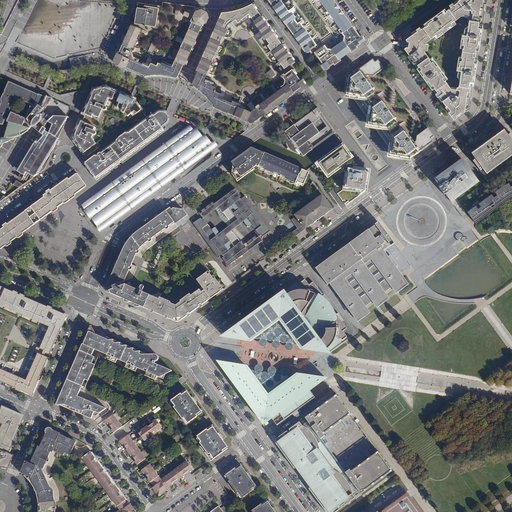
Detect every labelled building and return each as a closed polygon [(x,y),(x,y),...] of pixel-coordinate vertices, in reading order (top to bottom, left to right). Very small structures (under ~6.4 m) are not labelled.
[(267,0),(293,35),(306,52),(307,51),(315,61),(318,59),(326,69),(357,46),(350,37),(357,32),(333,0),(267,0)] [(417,26),(415,24),(410,28),(411,30),(405,35),(406,37),(403,36),(402,42),(405,43),(403,44),(408,51),(406,52),(418,68),(420,67),(423,72),(422,73),(426,79),(427,77),(431,82),(430,83),(440,98),(441,97),(442,99),(443,98),(446,103),(446,104),(447,106),(455,117),(459,114),(459,115),(462,113),(462,112),(466,109),(466,108),(467,101),(468,95),(470,95),(472,95),(475,78),(474,78),(474,72),(476,72),(477,65),(476,65),(477,59),(478,60),(479,55),(476,55),(477,46),(480,46),(481,42),(479,42),(480,36),(482,37),(482,34),(483,29),(482,29),(482,23),(484,23),(484,19),(481,19),(483,12),(480,12),(480,9),(481,2),(481,0),(449,0),(451,2),(447,5),(445,2),(442,4),(443,6),(438,10),(437,8),(431,13),(432,15),(427,18),(426,16),(421,20),(422,22),(417,26)] [(196,8),(196,6),(163,1),(163,6),(138,2),(138,8),(135,8),(134,17),(136,18),(136,22),(135,24),(134,25),(128,22),(117,48),(119,49),(118,51),(116,51),(112,61),(146,76),(155,75),(158,74),(162,74),(166,75),(179,77),(183,67),(185,63),(186,63),(205,21),(206,20),(209,15),(207,11),(208,9),(202,6),(195,10),(196,8)] [(256,120),(289,96),(288,94),(290,92),(292,94),(297,90),(286,73),(285,72),(280,75),(278,72),(292,62),(293,61),(252,4),(250,5),(246,7),(241,9),(238,10),(232,11),(229,11),(225,12),(221,11),(195,69),(196,70),(195,72),(190,85),(192,86),(193,87),(194,88),(201,94),(205,98),(209,103),(213,107),(232,116),(251,124),(256,120)] [(357,46),(363,41),(357,32),(350,37),(357,46)] [(426,130),(425,128),(416,135),(415,140),(414,141),(411,144),(409,142),(410,141),(409,139),(408,140),(406,138),(409,136),(408,134),(405,130),(404,132),(403,130),(402,131),(399,127),(398,125),(395,121),(396,121),(395,120),(396,118),(393,114),(392,112),(389,115),(388,113),(389,112),(387,110),(386,111),(385,109),(388,107),(387,105),(384,101),(382,102),(381,100),(380,101),(377,97),(376,95),(373,92),(374,91),(373,90),(375,89),(371,84),(370,83),(367,85),(366,83),(367,82),(365,80),(364,81),(363,79),(366,77),(367,76),(368,75),(373,76),(385,68),(378,60),(375,62),(373,59),(349,76),(350,77),(348,89),(347,90),(396,157),(397,156),(409,157),(409,158),(412,156),(410,154),(413,152),(413,153),(414,153),(416,153),(417,151),(416,150),(419,147),(421,150),(433,140),(431,138),(434,135),(428,128),(426,130)] [(286,73),(297,90),(302,86),(305,84),(301,79),(299,80),(291,69),(286,73)] [(372,84),(367,76),(366,77),(363,79),(364,81),(365,80),(367,82),(366,83),(367,85),(370,83),(371,84),(372,84)] [(45,97),(44,98),(38,95),(38,96),(22,89),(8,83),(0,101),(0,125),(2,126),(4,119),(8,121),(9,121),(8,123),(7,123),(7,122),(3,134),(5,134),(3,139),(13,135),(15,136),(20,133),(21,134),(25,132),(27,130),(29,129),(30,127),(30,128),(32,128),(35,135),(31,143),(26,153),(21,162),(16,172),(19,174),(18,177),(27,182),(45,169),(55,145),(67,118),(53,117),(50,120),(42,113),(52,100),(48,99),(45,97)] [(82,115),(84,116),(97,122),(102,111),(104,112),(105,112),(106,111),(107,110),(107,109),(107,108),(106,107),(104,106),(109,97),(112,99),(115,94),(105,90),(92,93),(82,115)] [(96,145),(85,154),(90,160),(96,156),(97,157),(98,156),(98,155),(98,154),(99,154),(99,153),(100,153),(101,155),(116,144),(115,143),(115,142),(115,141),(116,141),(117,141),(124,136),(125,137),(147,121),(140,111),(134,116),(132,113),(126,117),(123,113),(122,113),(122,112),(121,112),(121,111),(121,110),(121,109),(117,107),(119,102),(117,101),(119,96),(115,94),(112,99),(109,97),(104,106),(106,107),(107,108),(107,109),(107,110),(106,111),(105,112),(104,112),(102,111),(97,122),(84,116),(81,123),(94,128),(93,132),(94,132),(95,133),(96,134),(96,135),(95,135),(95,136),(94,136),(93,136),(92,136),(91,139),(96,145)] [(133,102),(119,96),(117,101),(119,102),(117,107),(121,109),(121,110),(121,111),(121,112),(122,112),(122,113),(123,113),(126,117),(132,113),(134,116),(140,111),(133,102)] [(387,105),(388,107),(385,109),(386,111),(387,110),(389,112),(388,113),(389,115),(392,112),(393,114),(394,113),(387,105)] [(303,156),(311,150),(336,132),(332,126),(320,136),(318,134),(320,132),(313,123),(311,124),(309,122),(320,115),(320,113),(319,111),(320,110),(318,107),(296,123),(301,132),(300,132),(294,124),(285,131),(289,137),(288,139),(287,137),(286,136),(287,149),(296,153),(298,152),(296,150),(299,147),(300,150),(299,151),(303,156)] [(148,122),(147,121),(125,137),(124,136),(117,141),(116,141),(115,141),(115,142),(115,143),(116,144),(101,155),(100,153),(99,153),(99,154),(98,154),(98,155),(98,156),(97,157),(96,156),(90,160),(88,161),(85,164),(91,172),(95,177),(108,167),(107,166),(110,163),(111,165),(117,161),(116,159),(118,158),(119,159),(126,154),(125,152),(129,150),(130,151),(162,128),(165,125),(166,122),(167,120),(166,117),(164,115),(161,114),(158,115),(148,122)] [(94,128),(81,123),(79,122),(76,128),(73,136),(73,138),(85,154),(96,145),(91,139),(92,136),(93,136),(94,136),(95,136),(95,135),(96,135),(96,134),(95,133),(94,132),(93,132),(94,128)] [(188,128),(82,206),(100,231),(215,146),(211,142),(208,144),(203,136),(200,138),(194,130),(191,132),(188,128)] [(111,165),(108,167),(95,177),(97,180),(164,131),(164,130),(162,128),(130,151),(126,154),(119,159),(117,161),(111,165)] [(29,130),(29,129),(27,130),(25,132),(21,134),(20,133),(15,136),(13,135),(3,139),(0,138),(0,140),(2,140),(2,145),(15,139),(15,138),(18,137),(23,135),(27,132),(29,130)] [(507,134),(503,129),(490,139),(491,140),(486,144),(485,143),(471,153),(475,158),(472,160),(480,170),(482,168),(486,174),(511,154),(511,134),(510,132),(507,134)] [(342,145),(324,158),(323,159),(317,163),(322,170),(323,170),(329,177),(340,169),(340,170),(343,168),(348,175),(344,189),(342,190),(343,192),(338,195),(346,206),(366,191),(369,171),(360,169),(351,158),(353,156),(346,147),(345,148),(342,145)] [(308,172),(306,171),(269,155),(251,147),(231,162),(233,165),(251,151),(278,162),(307,175),(308,172)] [(303,186),(307,175),(278,162),(251,151),(233,165),(232,171),(238,179),(242,176),(243,178),(252,171),(251,169),(253,167),(256,166),(265,170),(264,171),(272,174),(273,173),(287,179),(286,180),(295,184),(295,183),(303,186)] [(478,180),(462,159),(434,180),(450,201),(478,180)] [(75,171),(51,188),(54,191),(51,193),(49,190),(24,208),(34,221),(85,184),(75,171)] [(237,182),(243,178),(242,176),(238,179),(232,171),(231,174),(237,182)] [(511,180),(511,181),(511,183),(511,185),(510,186),(508,183),(503,185),(493,192),(496,195),(493,197),(491,194),(477,204),(480,207),(477,209),(475,205),(466,212),(475,223),(510,198),(511,196),(511,180)] [(85,184),(34,221),(32,223),(34,225),(87,187),(85,184)] [(201,217),(193,223),(218,258),(223,254),(224,256),(222,258),(228,265),(248,250),(244,246),(243,244),(241,240),(239,237),(235,233),(233,231),(233,232),(231,230),(243,221),(245,224),(247,226),(247,227),(251,225),(250,225),(251,224),(260,236),(262,234),(262,236),(270,230),(245,195),(240,199),(239,197),(240,195),(235,188),(215,203),(218,207),(223,215),(224,217),(228,221),(229,223),(231,222),(232,224),(220,233),(219,232),(218,230),(217,228),(215,228),(216,228),(216,227),(212,228),(213,229),(212,230),(203,217),(202,218),(201,217)] [(331,207),(323,195),(318,199),(314,202),(302,210),(300,212),(295,216),(303,227),(313,221),(314,222),(315,221),(314,219),(318,217),(319,219),(323,215),(322,214),(331,207)] [(32,223),(34,221),(24,208),(22,209),(32,223)] [(172,209),(167,212),(172,219),(184,210),(183,209),(172,208),(172,209)] [(20,211),(17,214),(26,227),(29,225),(32,223),(22,209),(20,211)] [(140,232),(155,221),(157,219),(166,213),(167,212),(165,210),(140,230),(133,234),(129,238),(125,245),(122,250),(105,289),(109,287),(121,260),(137,267),(141,258),(124,251),(128,245),(131,241),(135,236),(138,234),(140,232)] [(184,210),(172,219),(176,224),(188,215),(184,210)] [(176,224),(172,219),(167,212),(166,213),(157,219),(160,223),(158,224),(155,221),(140,232),(143,235),(141,237),(138,234),(135,236),(131,241),(128,245),(124,251),(141,258),(141,256),(144,252),(147,249),(163,238),(178,227),(176,224)] [(0,246),(26,227),(17,214),(1,225),(3,228),(2,229),(0,227),(0,246)] [(304,229),(303,227),(295,216),(291,219),(297,228),(288,234),(292,238),(304,229)] [(389,244),(373,224),(310,270),(322,286),(324,285),(353,323),(365,314),(360,307),(367,303),(371,309),(384,300),(379,293),(386,288),(391,295),(403,285),(390,267),(392,266),(385,256),(382,258),(378,252),(389,244)] [(0,249),(28,230),(26,227),(0,246),(0,249)] [(137,305),(143,307),(149,294),(142,291),(144,287),(143,286),(142,285),(141,285),(140,286),(138,290),(129,286),(130,283),(122,286),(120,283),(132,278),(133,278),(137,267),(121,260),(109,287),(112,286),(113,289),(109,291),(110,292),(111,293),(127,301),(128,299),(130,300),(129,301),(132,303),(135,296),(140,298),(137,305)] [(204,290),(210,298),(221,291),(220,289),(222,287),(215,278),(213,280),(211,277),(209,274),(209,275),(206,272),(197,279),(202,286),(204,287),(206,289),(204,290)] [(275,308),(272,304),(271,302),(269,303),(269,306),(264,309),(263,308),(261,309),(260,312),(257,314),(256,313),(254,314),(253,317),(249,320),(248,319),(246,320),(245,323),(241,326),(240,325),(231,331),(231,332),(225,337),(251,341),(255,338),(257,339),(258,340),(260,340),(261,339),(262,339),(263,339),(264,339),(265,339),(266,339),(267,340),(268,340),(269,341),(271,342),(272,342),(274,341),(275,341),(276,341),(277,340),(278,340),(278,341),(279,341),(280,342),(281,342),(283,343),(284,344),(286,344),(288,343),(288,344),(289,343),(290,343),(291,343),(292,343),(293,343),(293,344),(294,344),(295,344),(296,345),(298,346),(300,346),(301,345),(304,349),(329,353),(330,354),(350,339),(344,332),(348,329),(336,313),(335,313),(332,307),(329,303),(325,299),(326,298),(314,282),(310,285),(304,278),(276,298),(275,301),(278,305),(275,308)] [(0,306),(51,328),(27,382),(0,369),(0,381),(33,396),(67,316),(67,315),(0,285),(0,306)] [(208,300),(210,298),(204,290),(206,289),(204,287),(203,288),(200,289),(208,300)] [(153,296),(149,294),(143,307),(174,320),(175,317),(174,312),(180,311),(180,316),(182,319),(204,303),(208,300),(200,289),(191,295),(190,293),(180,300),(181,301),(179,303),(180,308),(174,309),(173,304),(170,303),(171,302),(160,297),(153,296)] [(178,322),(182,319),(180,316),(180,311),(174,312),(175,317),(174,320),(178,322)] [(93,360),(95,357),(92,356),(95,349),(96,349),(97,349),(97,348),(98,348),(98,347),(98,346),(97,345),(99,338),(97,335),(90,326),(84,341),(85,341),(84,344),(83,344),(74,363),(75,367),(74,370),(72,369),(62,392),(56,405),(65,405),(70,407),(82,412),(81,414),(85,416),(86,414),(88,415),(92,419),(95,411),(99,414),(107,408),(91,402),(90,404),(87,402),(88,400),(78,396),(81,389),(84,383),(85,380),(87,376),(84,375),(86,369),(89,370),(92,363),(93,360)] [(107,339),(97,335),(99,338),(97,345),(98,346),(98,347),(98,348),(97,348),(97,349),(96,349),(95,349),(101,352),(107,339)] [(128,361),(127,362),(131,364),(137,369),(137,368),(138,366),(148,370),(147,371),(151,372),(157,377),(157,376),(164,379),(166,375),(167,371),(168,369),(155,363),(156,361),(158,360),(159,359),(159,358),(159,357),(159,356),(157,354),(156,354),(155,354),(154,354),(153,355),(152,356),(150,355),(148,354),(144,354),(144,353),(130,347),(129,348),(123,346),(124,344),(110,338),(109,340),(107,339),(101,352),(107,355),(108,354),(111,355),(117,360),(118,359),(118,357),(128,361)] [(262,339),(261,340),(260,341),(260,342),(260,344),(260,345),(262,346),(263,347),(264,347),(266,347),(267,346),(268,345),(268,343),(268,342),(267,340),(266,339),(265,339),(264,339),(263,339),(262,339)] [(275,341),(274,341),(274,342),(273,342),(273,343),(273,345),(273,346),(274,348),(275,349),(277,349),(278,349),(279,349),(280,348),(281,347),(281,346),(281,344),(280,342),(279,341),(278,341),(278,340),(277,340),(276,341),(275,341)] [(289,343),(288,344),(287,346),(286,348),(287,349),(288,350),(289,351),(290,351),(291,351),(292,351),(293,350),(294,349),(295,348),(295,347),(295,346),(294,344),(293,344),(293,343),(292,343),(291,343),(290,343),(289,343)] [(111,355),(108,354),(107,355),(105,358),(116,363),(117,360),(111,355)] [(131,364),(127,362),(127,363),(125,367),(136,372),(137,369),(131,364)] [(96,364),(92,363),(89,370),(86,369),(84,375),(87,376),(85,380),(89,381),(96,364)] [(254,408),(253,409),(254,411),(256,411),(259,409),(262,414),(258,416),(265,425),(272,420),(278,427),(317,399),(311,391),(326,380),(299,375),(295,379),(294,377),(292,377),(290,377),(288,378),(288,377),(287,377),(286,377),(284,377),(283,376),(282,377),(281,376),(279,375),(277,375),(276,376),(275,375),(274,375),(272,375),(271,375),(270,374),(269,375),(268,373),(266,373),(264,373),(262,374),(261,373),(260,373),(259,373),(258,373),(256,372),(255,372),(254,371),(253,371),(251,371),(250,371),(247,367),(219,363),(233,381),(235,382),(238,385),(236,386),(237,388),(240,389),(243,393),(242,394),(243,395),(245,396),(249,400),(247,401),(248,403),(251,404),(254,408)] [(261,365),(260,364),(259,364),(258,365),(257,365),(256,366),(256,367),(255,369),(256,370),(256,372),(258,373),(259,373),(260,373),(261,373),(262,372),(264,370),(264,369),(263,367),(262,365),(261,365)] [(274,367),(272,367),(271,367),(270,368),(269,368),(268,370),(268,371),(268,372),(269,373),(270,374),(271,375),(272,375),(274,375),(275,375),(275,374),(276,372),(277,370),(276,369),(274,367)] [(287,369),(286,369),(284,369),(283,371),(282,372),(282,373),(282,375),(283,376),(284,377),(286,377),(287,377),(288,377),(289,376),(290,375),(290,373),(290,372),(289,370),(287,369)] [(151,372),(147,371),(147,372),(145,376),(156,380),(157,377),(151,372)] [(182,395),(181,393),(171,401),(175,406),(174,407),(183,419),(184,419),(187,423),(188,424),(198,417),(197,416),(202,412),(197,405),(196,405),(193,400),(194,399),(193,398),(192,398),(187,391),(182,395)] [(294,428),(277,440),(299,470),(310,485),(329,511),(338,511),(350,504),(363,494),(395,472),(393,470),(380,453),(354,472),(352,471),(348,473),(324,440),(327,437),(326,435),(353,415),(339,396),(307,418),(294,428)] [(0,466),(2,466),(7,454),(24,416),(0,406),(0,422),(3,424),(1,428),(3,429),(2,431),(1,430),(0,431),(0,466)] [(118,421),(113,415),(110,417),(105,421),(107,424),(109,423),(112,428),(111,429),(114,433),(122,426),(118,421)] [(162,427),(156,419),(153,422),(153,423),(148,426),(147,425),(140,430),(141,431),(139,433),(140,435),(144,441),(150,436),(156,432),(162,427)] [(31,464),(30,463),(25,474),(29,481),(32,486),(34,490),(36,494),(37,498),(38,498),(39,498),(40,498),(40,499),(40,500),(46,499),(47,499),(47,498),(53,492),(53,491),(53,490),(53,489),(52,488),(51,488),(42,470),(42,468),(41,467),(41,465),(43,466),(49,451),(50,451),(52,452),(53,449),(56,450),(55,451),(57,452),(63,455),(63,454),(69,456),(71,451),(75,442),(72,439),(70,438),(67,437),(62,436),(62,435),(61,435),(59,438),(63,440),(61,443),(59,442),(59,444),(55,442),(59,432),(51,429),(49,427),(47,427),(46,428),(45,429),(44,431),(45,433),(39,446),(37,445),(31,460),(32,461),(31,464)] [(198,437),(199,438),(202,442),(200,443),(202,445),(208,454),(209,453),(214,459),(223,452),(222,450),(227,446),(223,441),(224,440),(223,439),(222,440),(218,435),(218,434),(215,429),(214,427),(208,431),(207,430),(198,437)] [(63,434),(59,432),(55,442),(59,444),(59,442),(61,443),(63,440),(59,438),(61,435),(62,435),(62,436),(63,434)] [(132,441),(128,435),(120,441),(122,444),(123,443),(127,449),(126,450),(131,456),(132,455),(136,460),(134,461),(137,465),(145,459),(141,453),(137,447),(132,441)] [(50,451),(49,451),(43,466),(42,467),(42,468),(42,469),(50,451)] [(135,511),(129,504),(128,505),(126,506),(123,502),(124,501),(125,500),(123,496),(121,497),(118,492),(119,491),(114,485),(113,485),(109,480),(110,479),(105,473),(104,474),(100,469),(102,468),(96,461),(95,462),(91,457),(93,456),(91,453),(82,459),(86,465),(90,471),(95,477),(99,483),(103,489),(108,494),(112,500),(116,506),(119,510),(116,511),(135,511)] [(10,455),(8,454),(4,467),(5,467),(6,467),(7,468),(12,456),(10,455)] [(25,474),(30,463),(27,462),(24,461),(19,472),(22,473),(25,474)] [(193,469),(186,461),(180,465),(175,469),(169,474),(161,479),(157,474),(154,470),(149,464),(141,470),(144,474),(145,473),(149,478),(147,479),(150,482),(151,482),(152,481),(155,485),(154,486),(152,488),(158,496),(167,490),(165,488),(164,487),(167,485),(168,486),(169,487),(172,484),(172,483),(177,479),(177,480),(184,476),(183,475),(188,471),(189,472),(193,469)] [(238,492),(241,496),(242,498),(252,490),(251,489),(256,485),(251,478),(250,478),(247,474),(248,473),(247,471),(246,472),(241,465),(236,469),(235,468),(226,475),(229,480),(228,481),(237,493),(238,492)] [(46,502),(54,501),(53,493),(53,492),(47,498),(47,499),(46,499),(40,500),(40,499),(40,498),(39,498),(38,498),(37,498),(38,503),(43,502),(46,502)] [(401,498),(381,511),(419,511),(410,498),(407,499),(406,498),(402,501),(401,498)] [(54,509),(54,501),(46,502),(43,502),(38,503),(38,504),(38,506),(39,506),(40,506),(41,505),(51,503),(52,508),(54,508),(54,509)] [(276,511),(274,511),(272,508),(273,508),(268,501),(262,505),(261,503),(252,511),(253,511),(252,511),(276,511)] [(53,511),(54,509),(54,508),(52,508),(51,503),(41,505),(40,506),(39,506),(38,506),(37,511),(53,511)]
